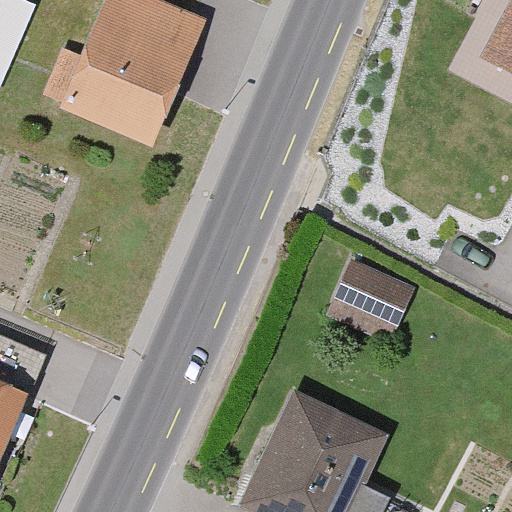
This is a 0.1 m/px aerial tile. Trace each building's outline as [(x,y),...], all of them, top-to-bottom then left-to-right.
[(0,0),(0,87),(0,88),(35,0),(0,0)] [(197,28),(130,0),(98,0),(46,123),(139,163),(197,28)] [(511,0),(503,0),(468,65),(511,88),(511,0)] [(405,295),(345,270),(321,327),(382,352),(405,295)] [(0,433),(13,404),(0,398),(0,433)] [(381,445),(286,399),(231,511),(380,511),(384,505),(358,493),(381,445)]
